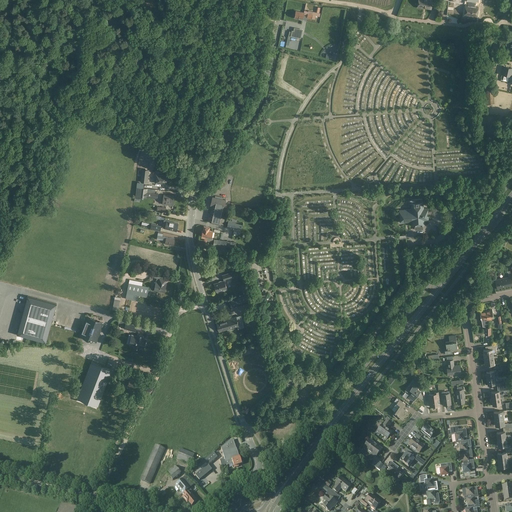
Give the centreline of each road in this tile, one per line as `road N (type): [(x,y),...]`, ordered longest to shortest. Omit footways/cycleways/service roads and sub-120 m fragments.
road 1 (unclassified): [(244,428),(191,229),(202,174),(261,93),(282,0)]
road 2 (primary): [(290,476),(511,196)]
road 3 (unclassified): [(244,428),(323,400),(411,289),(411,237)]
road 4 (track): [(96,496),(159,370),(174,317),(200,305)]
road 5 (unclassified): [(329,0),(398,18),(511,24)]
road 6 (residential): [(479,412),(464,309),(472,300),(511,293)]
